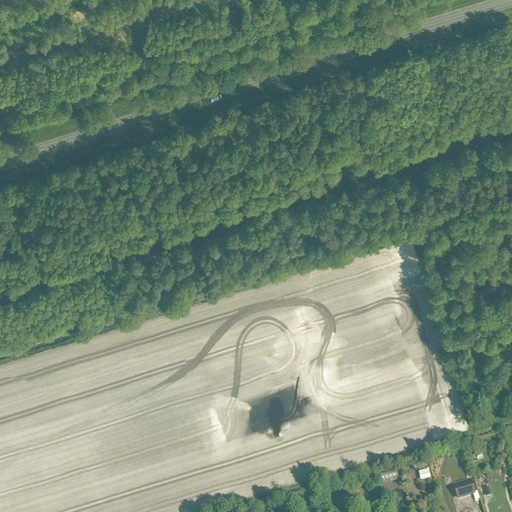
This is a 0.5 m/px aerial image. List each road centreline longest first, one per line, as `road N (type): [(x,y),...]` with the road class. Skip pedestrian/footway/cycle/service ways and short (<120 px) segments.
road 1 (track): [(0,295),(511,124)]
road 2 (primary): [(0,163),(507,0)]
road 3 (track): [(0,114),(257,34)]
